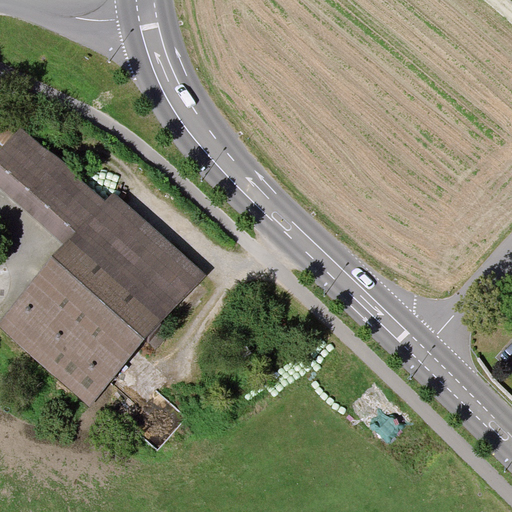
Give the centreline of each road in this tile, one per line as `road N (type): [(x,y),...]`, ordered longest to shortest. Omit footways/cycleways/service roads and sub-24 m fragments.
road 1 (tertiary): [(414,354),(189,120),(163,75),(145,17)]
road 2 (residential): [(414,354),(511,243)]
road 3 (tertiary): [(511,449),(414,354)]
road 4 (unclassified): [(145,17),(74,17),(26,0)]
